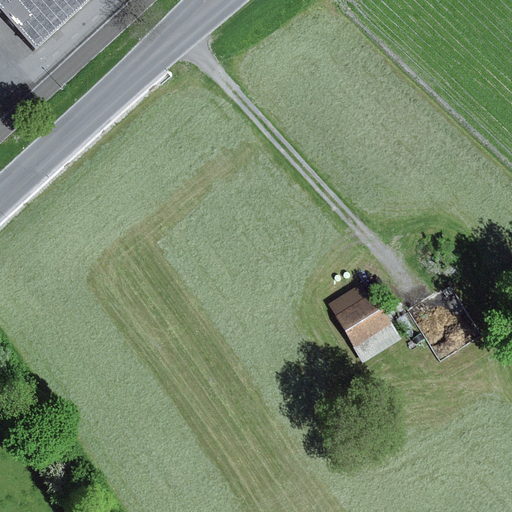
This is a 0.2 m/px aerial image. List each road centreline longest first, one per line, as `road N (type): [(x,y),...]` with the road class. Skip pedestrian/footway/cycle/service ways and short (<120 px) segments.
road 1 (track): [(178,32),(402,281)]
road 2 (primary): [(0,195),(214,0)]
